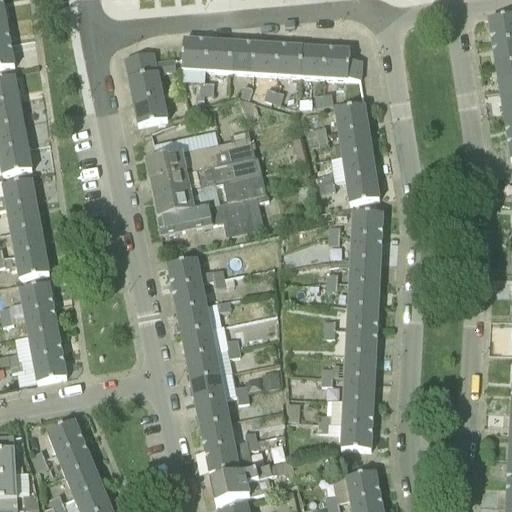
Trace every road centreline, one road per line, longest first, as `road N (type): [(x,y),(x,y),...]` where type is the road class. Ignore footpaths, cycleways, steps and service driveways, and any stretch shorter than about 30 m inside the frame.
road 1 (residential): [(452,10),(479,249),(470,452)]
road 2 (residential): [(388,15),(415,260),(406,450)]
road 3 (residential): [(162,377),(91,31)]
road 4 (residential): [(91,31),(356,10)]
road 5 (residential): [(162,377),(0,414)]
road 6 (residential): [(189,511),(162,377)]
